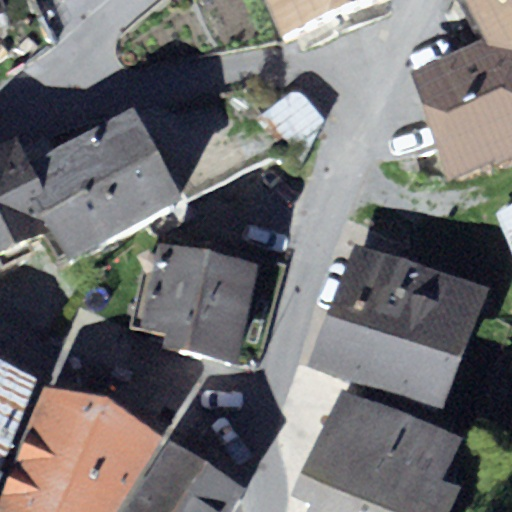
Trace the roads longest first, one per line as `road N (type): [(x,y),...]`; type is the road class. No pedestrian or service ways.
road 1 (residential): [(271,453),(322,234),(368,82)]
road 2 (residential): [(368,82),(317,60),(44,87)]
road 3 (residential): [(271,453),(0,323)]
